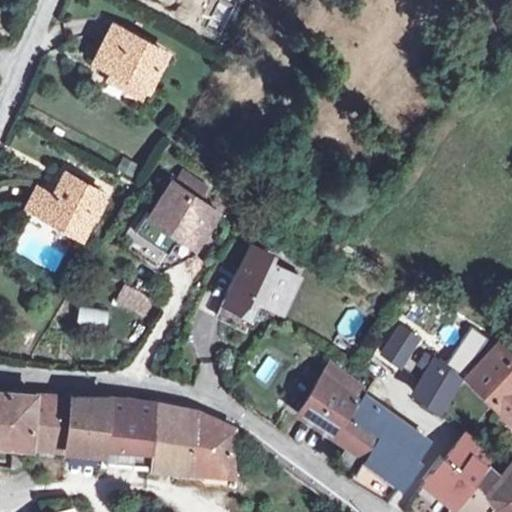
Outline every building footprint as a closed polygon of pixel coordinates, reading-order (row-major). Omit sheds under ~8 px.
[(112,69),(145,86),(164,51),(114,24),(94,60),(112,69)] [(140,95),(145,86),(112,69),(108,78),(140,95)] [(46,211),(82,231),(102,193),(65,173),(52,196),(37,188),(28,205),(44,214),(46,211)] [(171,182),(149,214),(193,244),(215,211),(171,182)] [(46,211),(44,214),(80,235),(82,231),(46,211)] [(272,253),(252,242),(225,294),(231,297),(221,318),(245,330),(262,296),(272,302),(288,270),(268,260),(272,253)] [(299,276),(288,270),(272,302),(282,307),(299,276)] [(114,303),(143,317),(153,298),(123,284),(114,303)] [(231,297),(225,294),(214,314),(221,318),(231,297)] [(108,327),(110,309),(78,307),(77,325),(108,327)] [(380,350),(399,363),(412,343),(416,337),(398,324),(390,335),(390,336),(380,350)] [(511,418),(511,354),(498,341),(466,373),(511,418)] [(399,363),(420,380),(434,358),(412,343),(399,363)] [(434,358),(420,380),(413,391),(437,406),(438,404),(459,373),(434,358)] [(321,372),(357,398),(359,397),(366,387),(328,359),(321,372)] [(349,413),(357,398),(321,372),(295,410),(345,443),(335,459),(353,466),(359,458),(376,433),(349,413)] [(0,440),(28,443),(30,442),(34,392),(0,390),(0,440)] [(69,393),(34,392),(30,442),(65,446),(69,393)] [(108,395),(69,393),(65,446),(101,449),(99,461),(149,465),(153,401),(127,396),(108,395)] [(376,433),(359,458),(365,463),(368,457),(400,481),(416,461),(412,458),(426,439),(377,404),(376,406),(374,404),(372,407),(359,397),(357,398),(349,413),(376,433)] [(197,410),(153,401),(149,465),(171,467),(229,473),(231,455),(233,427),(197,410)] [(468,429),(444,459),(452,464),(466,447),(485,462),(493,452),(494,450),(468,429)] [(454,505),(472,481),(485,462),(466,447),(452,464),(444,459),(441,457),(423,480),(454,505)] [(511,511),(511,458),(507,464),(493,452),(485,462),(472,481),(492,500),(489,505),(498,511),(511,511)] [(26,458),(27,454),(12,454),(11,465),(15,465),(26,458)] [(237,455),(231,455),(229,473),(171,467),(170,479),(235,485),(237,473),(237,455)] [(492,500),(472,481),(454,505),(449,511),(448,511),(498,511),(489,505),(492,500)]
